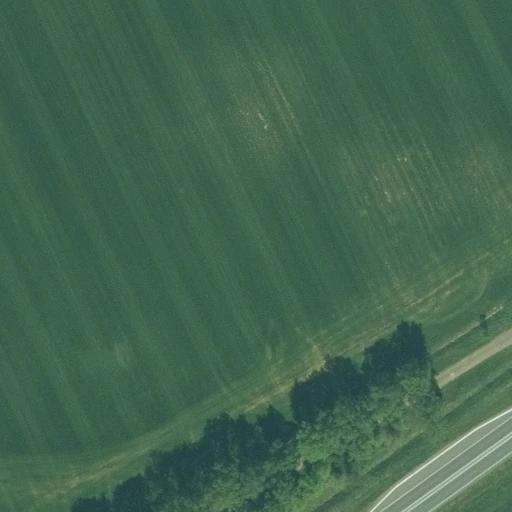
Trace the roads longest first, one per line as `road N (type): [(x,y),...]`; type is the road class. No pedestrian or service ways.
road 1 (unclassified): [(215,511),(511,334)]
road 2 (trunk): [(405,511),(511,434)]
